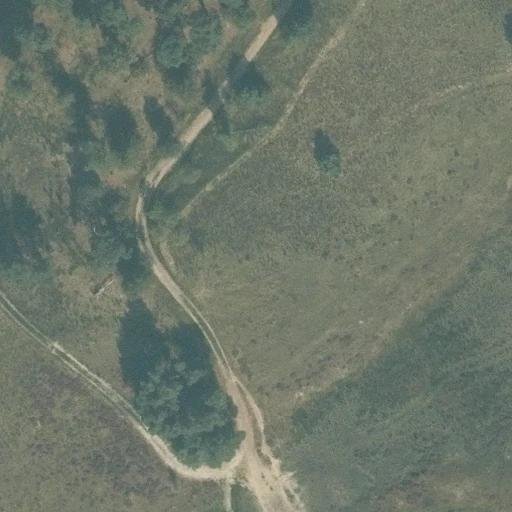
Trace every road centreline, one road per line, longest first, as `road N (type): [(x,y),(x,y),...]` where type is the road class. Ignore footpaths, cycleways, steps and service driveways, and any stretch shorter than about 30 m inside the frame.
road 1 (track): [(277,511),(251,467),(216,342),(142,244),(139,192),(284,0)]
road 2 (track): [(0,296),(172,458),(216,471),(251,467)]
